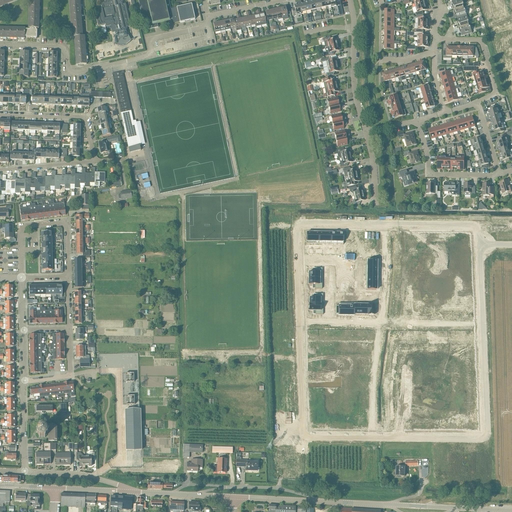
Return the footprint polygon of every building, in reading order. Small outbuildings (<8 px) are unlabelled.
[(102,9),(94,11),(98,26),(105,25),(106,27),(114,25),(116,32),(115,32),(116,35),(114,36),(114,38),(114,39),(114,44),(113,44),(114,45),(115,45),(117,46),(118,46),(119,46),(120,46),(121,46),(122,46),(124,46),(125,45),(126,45),(127,44),(128,44),(129,43),(129,42),(130,42),(130,41),(131,41),(131,40),(132,40),(133,40),(134,40),(134,39),(133,39),(132,39),(132,40),(131,40),(131,41),(128,36),(128,35),(127,36),(126,33),(127,33),(126,28),(130,27),(125,4),(122,5),(121,0),(104,0),(105,3),(102,3),(101,5),(102,9)] [(148,30),(154,28),(158,28),(157,23),(169,20),(172,19),(173,23),(179,22),(180,23),(195,19),(191,4),(170,9),(168,0),(137,0),(141,11),(140,12),(141,17),(142,16),(143,21),(146,21),(148,30)] [(453,10),(453,11),(463,8),(463,5),(461,0),(456,0),(452,2),(454,7),(452,7),(453,10)] [(301,13),(298,2),(296,2),(296,5),(295,5),(294,5),(294,8),(291,9),(293,16),(296,15),(298,15),(301,14),(301,13)] [(415,13),(416,16),(422,15),(421,12),(427,10),(426,4),(416,7),(417,12),(415,13)] [(455,13),(457,19),(467,16),(465,10),(464,10),(463,8),(453,11),(454,14),(455,13)] [(81,14),(71,15),(71,23),(81,22),(81,18),(81,15),(81,14)] [(418,19),(418,24),(429,24),(429,18),(422,18),(422,15),(416,16),(416,19),(418,19)] [(458,28),(468,25),(468,22),(467,16),(457,19),(459,24),(457,25),(458,28)] [(233,19),(236,29),(236,32),(241,31),(241,28),(239,19),(234,20),(233,19)] [(416,29),(416,33),(422,33),(422,30),(428,30),(429,24),(418,24),(418,29),(416,29)] [(469,27),(468,25),(458,28),(459,31),(460,31),(462,36),(472,33),(470,27),(469,27)] [(25,30),(24,37),(26,37),(26,38),(36,38),(37,30),(36,30),(36,29),(29,29),(29,30),(25,30)] [(418,36),(418,41),(428,41),(428,36),(422,36),(422,33),(416,33),(414,33),(414,36),(418,36)] [(327,44),(328,47),(337,45),(337,41),(337,39),(330,40),(330,37),(323,38),(324,42),(326,44),(327,44)] [(416,50),(422,50),(422,47),(428,47),(428,41),(418,41),(418,47),(416,47),(416,50)] [(325,49),(325,52),(323,53),(324,57),(333,55),(333,52),(339,50),(339,48),(338,48),(337,45),(328,47),(325,48),(325,49)] [(452,59),(452,57),(452,48),(446,47),(446,50),(443,50),(443,59),(452,59)] [(468,48),(468,57),(473,57),(473,54),(477,54),(478,54),(476,49),(473,49),(473,48),(468,48)] [(86,57),(76,57),(77,65),(86,64),(86,60),(86,57)] [(323,62),(324,68),(327,67),(337,65),(336,62),(337,62),(336,59),(330,61),(329,58),(320,60),(321,62),(323,62)] [(414,66),(416,73),(419,72),(420,76),(422,75),(421,72),(418,63),(413,65),(414,66)] [(325,74),(326,74),(326,77),(333,75),(332,72),(339,71),(338,68),(337,65),(327,67),(324,68),(325,74)] [(403,68),(405,76),(408,75),(410,79),(411,78),(410,75),(408,66),(403,68)] [(392,71),(395,79),(398,78),(399,82),(401,81),(400,78),(398,70),(392,71)] [(472,73),(475,81),(487,78),(486,75),(484,76),(482,70),(478,71),(478,70),(472,72),(472,73)] [(440,74),(441,80),(456,75),(455,74),(451,75),(450,71),(440,74)] [(385,82),(388,81),(389,85),(390,88),(392,87),(391,84),(390,82),(390,81),(388,75),(387,73),(382,74),(383,78),(381,78),(381,85),(385,83),(385,82)] [(441,80),(443,85),(453,82),(452,78),(456,77),(456,75),(441,80)] [(131,123),(129,114),(131,114),(123,78),(119,78),(119,79),(114,81),(126,136),(129,153),(140,151),(139,146),(141,146),(135,122),(131,123)] [(322,80),(323,83),(324,89),(337,86),(336,82),(337,82),(336,80),(332,81),(331,78),(322,80)] [(475,81),(476,86),(486,83),(485,80),(488,80),(487,78),(475,81)] [(443,85),(445,91),(459,87),(459,85),(454,87),(453,82),(443,85)] [(487,85),(486,83),(476,86),(479,94),(486,91),(485,89),(490,87),(489,85),(487,85)] [(324,89),(325,93),(326,97),(333,96),(332,93),(339,91),(338,89),(337,86),(324,89)] [(420,88),(422,94),(432,91),(432,88),(430,88),(429,86),(420,88)] [(445,91),(446,96),(456,94),(455,89),(460,88),(459,87),(445,91)] [(20,96),(20,104),(26,104),(26,95),(29,95),(29,89),(26,89),(26,90),(24,90),(24,91),(23,91),(22,96),(20,96)] [(422,94),(423,99),(432,96),(431,93),(433,93),(432,91),(422,94)] [(448,103),(461,99),(463,98),(462,96),(458,98),(456,94),(446,96),(448,103)] [(387,101),(388,104),(398,101),(397,95),(388,98),(389,100),(387,101)] [(327,100),(329,107),(341,104),(341,101),(340,101),(340,100),(338,101),(337,98),(327,100)] [(436,103),(435,101),(425,104),(426,109),(435,107),(434,104),(436,103)] [(339,108),(341,108),(342,108),(342,107),(341,104),(329,107),(330,114),(340,112),(339,108)] [(486,115),(487,117),(498,114),(499,114),(498,111),(498,109),(497,106),(495,106),(495,105),(490,106),(491,107),(489,108),(490,111),(488,111),(488,114),(486,115)] [(390,111),(391,114),(402,111),(400,106),(392,108),(392,111),(390,111)] [(330,116),(332,124),(345,121),(344,117),(343,117),(341,117),(341,114),(330,116)] [(466,118),(471,132),(472,131),(471,128),(475,127),(472,116),(466,118)] [(461,120),(464,130),(468,129),(469,132),(471,132),(466,118),(461,120)] [(456,121),(460,135),(461,135),(460,131),(464,130),(461,120),(456,121)] [(343,125),(345,124),(346,124),(345,121),(332,124),(334,130),(344,128),(343,125)] [(449,123),(453,133),(457,132),(458,135),(460,135),(456,121),(449,123)] [(445,124),(449,138),(450,138),(449,134),(453,133),(449,123),(445,124)] [(501,124),(500,124),(490,127),(491,129),(493,129),(494,131),(496,130),(497,133),(504,131),(503,128),(503,126),(502,123),(501,124)] [(439,126),(442,136),(446,135),(447,139),(449,138),(445,124),(439,126)] [(433,128),(438,141),(439,141),(438,137),(442,136),(439,126),(433,128)] [(428,129),(431,139),(435,138),(436,142),(438,141),(433,128),(428,129)] [(334,133),(336,140),(348,137),(348,134),(347,134),(345,134),(344,131),(334,133)] [(416,144),(412,133),(404,135),(403,132),(397,134),(398,138),(404,137),(407,147),(416,144)] [(495,144),(496,147),(506,144),(508,143),(507,140),(506,139),(505,135),(498,137),(499,140),(496,141),(497,142),(497,144),(495,144)] [(346,142),(349,141),(348,137),(336,140),(337,147),(347,145),(346,142)] [(472,146),(482,143),(481,138),(474,140),(473,139),(469,140),(471,147),(472,146)] [(105,142),(98,144),(100,154),(106,153),(106,149),(107,148),(105,142)] [(474,151),(476,151),(484,149),(482,143),(472,146),(474,151)] [(72,149),(72,155),(72,157),(79,157),(80,149),(72,149)] [(341,158),(351,156),(350,153),(351,153),(350,150),(344,152),(343,149),(333,151),(334,155),(337,154),(338,157),(340,158),(341,158)] [(498,154),(499,157),(509,153),(511,153),(509,153),(508,149),(499,151),(500,152),(500,153),(498,154)] [(411,165),(420,162),(417,151),(409,153),(409,150),(403,152),(404,156),(408,155),(411,165)] [(511,156),(511,153),(509,153),(499,157),(499,159),(501,158),(502,159),(502,161),(505,160),(506,163),(511,160),(511,157),(511,156)] [(476,162),(487,159),(485,154),(478,156),(479,161),(476,162)] [(352,159),(351,156),(341,158),(342,161),(341,161),(339,164),(340,168),(347,166),(346,163),(353,162),(352,159)] [(443,168),(445,168),(445,159),(446,159),(446,157),(437,157),(437,170),(443,170),(443,168)] [(456,159),(456,168),(458,168),(458,170),(464,170),(464,157),(455,157),(455,159),(456,159)] [(488,164),(487,159),(476,162),(478,167),(488,164)] [(94,183),(94,187),(99,187),(99,182),(104,182),(105,173),(95,173),(95,168),(92,168),(91,174),(95,174),(94,183)] [(342,169),(343,173),(344,178),(357,175),(356,172),(357,172),(356,169),(350,171),(349,168),(342,169)] [(85,175),(84,184),(84,188),(89,188),(90,183),(94,183),(95,174),(91,174),(85,173),(85,169),(82,169),(81,175),(85,175)] [(406,170),(405,169),(399,171),(399,172),(401,177),(405,175),(408,185),(417,182),(414,171),(407,173),(406,170)] [(75,176),(74,185),(74,188),(79,188),(80,184),(84,184),(85,175),(81,175),(75,174),(75,170),(71,170),(71,175),(71,176),(75,176)] [(55,187),(54,187),(54,190),(60,190),(60,186),(64,186),(65,186),(65,177),(62,177),(62,176),(55,176),(55,171),(52,171),(52,177),(52,178),(55,178),(55,187)] [(65,186),(64,186),(64,189),(70,189),(70,185),(74,185),(75,176),(71,176),(71,175),(65,175),(65,171),(62,171),(62,176),(62,177),(65,177),(65,186)] [(45,178),(45,188),(44,191),(50,191),(50,187),(54,187),(55,187),(55,178),(52,178),(52,177),(45,177),(45,172),(42,172),(42,178),(45,178)] [(35,179),(35,188),(34,192),(40,192),(40,187),(45,188),(45,178),(42,178),(35,178),(35,173),(32,173),(32,179),(35,179)] [(25,189),(25,193),(30,193),(30,188),(35,188),(35,179),(32,179),(25,179),(25,174),(22,174),(22,180),(25,180),(25,189)] [(5,182),(5,191),(5,194),(10,194),(14,193),(15,190),(15,181),(12,181),(6,180),(6,175),(2,175),(2,181),(5,182)] [(15,190),(14,193),(15,193),(20,194),(20,189),(25,189),(25,180),(22,180),(15,180),(15,175),(12,175),(12,181),(15,181),(15,190)] [(344,178),(345,183),(346,187),(353,185),(352,182),(359,181),(358,178),(357,175),(344,178)] [(511,192),(511,186),(510,187),(508,180),(499,183),(502,193),(507,192),(508,194),(511,192)] [(435,186),(435,183),(431,183),(426,183),(426,194),(435,194),(437,194),(437,198),(440,198),(440,192),(437,192),(437,186),(435,186)] [(459,195),(459,183),(444,183),(444,191),(449,192),(452,195),(459,195)] [(463,193),(464,193),(464,195),(464,196),(470,196),(471,195),(471,194),(475,194),(475,187),(472,187),(472,184),(463,183),(463,193)] [(494,198),(494,189),(494,188),(490,188),(490,184),(482,184),(482,195),(490,195),(490,198),(494,198)] [(353,194),(353,197),(363,194),(363,191),(363,188),(356,190),(355,187),(349,188),(349,192),(352,194),(353,194)] [(120,194),(118,195),(118,200),(121,199),(121,200),(132,198),(130,191),(120,192),(120,194)] [(364,198),(363,194),(353,197),(354,199),(353,199),(352,202),(352,206),(359,204),(359,201),(365,200),(365,197),(364,198)] [(81,206),(81,210),(89,210),(88,206),(89,206),(88,195),(80,195),(81,206)] [(57,204),(59,216),(62,216),(62,215),(65,215),(63,201),(62,201),(62,203),(57,204)] [(45,202),(45,203),(46,218),(49,218),(49,217),(53,217),(51,202),(49,202),(48,202),(48,205),(45,205),(45,202)] [(35,204),(32,204),(34,219),(37,219),(40,219),(39,206),(35,206),(35,204)] [(22,205),(19,206),(21,221),(25,220),(25,221),(28,220),(26,207),(23,208),(22,205)] [(6,209),(0,209),(0,217),(8,217),(8,210),(11,209),(11,206),(6,206),(6,209)] [(13,225),(4,225),(5,238),(13,238),(13,225)] [(351,241),(348,241),(348,249),(352,249),(352,247),(359,247),(359,235),(352,235),(351,241)] [(365,242),(364,249),(369,249),(369,247),(376,247),(376,243),(377,243),(377,239),(376,239),(376,235),(369,235),(368,242),(365,242)] [(83,251),(83,247),(76,247),(76,254),(83,254),(83,256),(90,256),(89,251),(83,251)] [(315,272),(308,272),(308,278),(322,279),(322,268),(315,268),(315,272)] [(322,279),(308,278),(308,285),(315,285),(315,289),(322,289),(322,279)] [(315,298),(309,298),(309,304),(322,304),(323,294),(315,294),(315,298)] [(335,306),(335,314),(338,314),(338,315),(344,316),(344,303),(338,303),(338,306),(335,306)] [(309,304),(309,311),(315,311),(315,315),(323,315),(323,304),(322,304),(309,304)] [(403,347),(399,346),(399,354),(410,354),(410,347),(407,347),(407,345),(403,345),(403,347)] [(89,360),(89,357),(88,355),(86,355),(86,352),(75,352),(75,358),(80,358),(80,360),(80,367),(90,367),(89,360)] [(471,381),(462,381),(462,385),(464,385),(464,391),(475,391),(475,385),(471,385),(471,381)] [(71,396),(74,396),(73,382),(69,383),(69,382),(66,382),(67,394),(71,393),(71,396)] [(40,400),(43,399),(41,385),(38,386),(30,387),(30,395),(31,395),(39,394),(40,399),(40,400)] [(464,397),(462,397),(462,401),(471,402),(471,398),(475,398),(475,391),(464,391),(464,397)] [(472,408),(463,408),(463,412),(465,412),(465,418),(476,418),(476,412),(472,412),(472,408)] [(140,411),(126,411),(127,450),(140,449),(140,411)] [(352,413),(342,413),(342,420),(346,420),(346,427),(352,427),(352,413)] [(352,413),(352,427),(358,427),(358,420),(362,420),(362,413),(358,413),(358,415),(352,415),(352,413)] [(446,417),(441,417),(441,427),(446,427),(446,423),(449,423),(449,415),(446,415),(446,417)] [(465,424),(462,424),(462,428),(470,428),(470,425),(476,425),(476,418),(465,418),(465,424)] [(48,425),(48,441),(57,441),(57,425),(48,425)] [(36,432),(36,433),(36,434),(36,435),(37,436),(38,437),(39,438),(41,438),(42,438),(43,438),(44,438),(45,437),(46,436),(47,435),(47,434),(47,433),(47,432),(47,431),(46,430),(46,429),(45,428),(44,428),(43,427),(42,427),(41,427),(40,427),(39,428),(38,428),(38,429),(37,430),(36,430),(36,431),(36,432)] [(183,458),(189,458),(189,453),(202,453),(203,445),(189,445),(183,444),(183,458)] [(7,460),(16,460),(16,453),(7,452),(7,451),(4,451),(4,458),(7,458),(7,460)] [(85,456),(85,466),(88,466),(91,466),(91,461),(91,460),(94,459),(94,452),(90,452),(88,455),(85,456)] [(82,466),(85,466),(85,456),(82,456),(82,455),(80,453),(76,453),(76,460),(79,460),(79,466),(82,466)] [(236,467),(239,467),(246,468),(246,471),(257,472),(257,462),(246,462),(246,460),(240,460),(240,458),(236,458),(236,467)] [(459,467),(459,475),(464,475),(464,479),(468,479),(468,480),(472,480),(472,476),(475,476),(475,458),(470,458),(470,462),(465,462),(465,465),(464,465),(464,467),(459,467)] [(213,466),(213,472),(226,473),(226,459),(217,459),(217,466),(213,466)] [(191,462),(187,462),(187,471),(197,472),(197,468),(202,468),(202,460),(191,460),(191,462)] [(444,471),(443,471),(443,475),(444,475),(444,480),(450,480),(450,477),(452,477),(452,474),(455,474),(455,463),(451,463),(451,466),(444,466),(444,471)] [(396,467),(396,476),(404,476),(405,467),(396,467)] [(0,506),(2,507),(3,507),(3,503),(5,502),(9,503),(10,491),(0,490),(0,506)] [(65,507),(85,508),(85,504),(87,504),(87,505),(89,505),(89,506),(95,506),(95,504),(95,495),(61,493),(60,502),(60,507),(65,507)] [(30,495),(28,495),(27,501),(30,501),(34,502),(34,503),(35,503),(34,506),(36,506),(36,510),(39,510),(40,506),(40,502),(39,501),(39,495),(30,495)] [(97,504),(97,510),(106,510),(106,509),(106,504),(105,504),(105,502),(106,495),(98,495),(97,495),(97,501),(97,504)] [(110,507),(109,511),(116,511),(117,509),(130,510),(131,497),(111,496),(110,507)] [(133,504),(133,510),(133,511),(137,511),(137,510),(142,510),(143,497),(137,497),(137,504),(133,504)] [(169,510),(173,510),(177,511),(177,502),(170,501),(170,507),(169,507),(169,510)] [(188,503),(188,510),(194,511),(193,511),(197,511),(198,511),(200,511),(200,509),(200,506),(198,506),(198,504),(199,503),(188,503)]
